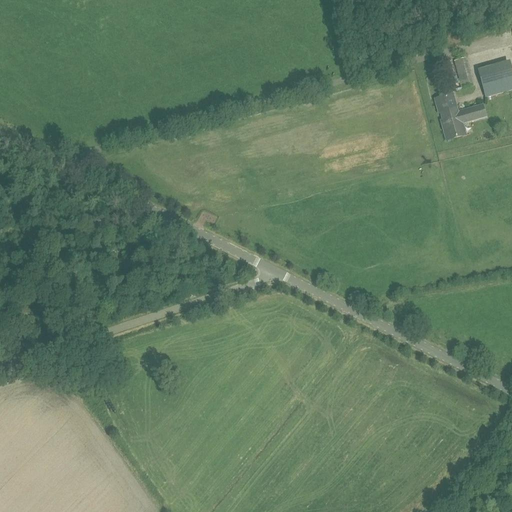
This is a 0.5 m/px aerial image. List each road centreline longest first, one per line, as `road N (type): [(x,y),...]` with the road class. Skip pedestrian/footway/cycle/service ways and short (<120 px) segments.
road 1 (unclassified): [(274,274),(0,135)]
road 2 (unclassified): [(0,367),(240,292),(274,274)]
road 3 (unclassified): [(511,392),(274,274)]
